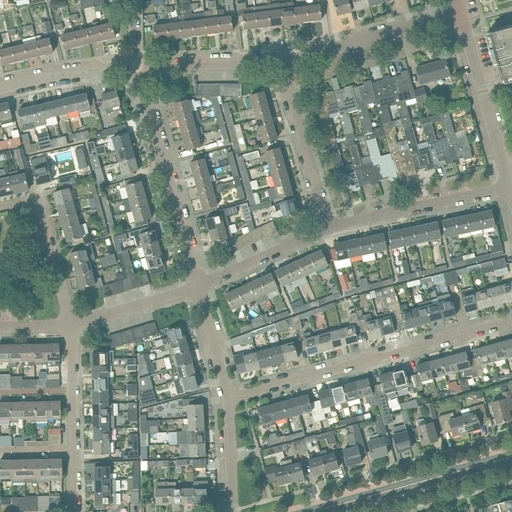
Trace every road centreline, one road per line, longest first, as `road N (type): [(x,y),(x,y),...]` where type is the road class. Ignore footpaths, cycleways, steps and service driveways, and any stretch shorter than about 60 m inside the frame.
road 1 (residential): [(227,398),(511,321)]
road 2 (residential): [(197,286),(136,65)]
road 3 (secondary): [(307,511),(511,454)]
road 4 (residential): [(328,227),(509,188)]
road 5 (residential): [(282,62),(460,13)]
road 6 (residential): [(509,188),(460,13)]
road 7 (residential): [(328,227),(282,62)]
road 8 (residential): [(70,323),(36,199),(0,208)]
road 9 (residential): [(136,65),(282,62)]
road 10 (residential): [(197,286),(328,227)]
road 11 (residential): [(0,89),(136,65)]
road 12 (residential): [(70,323),(197,286)]
